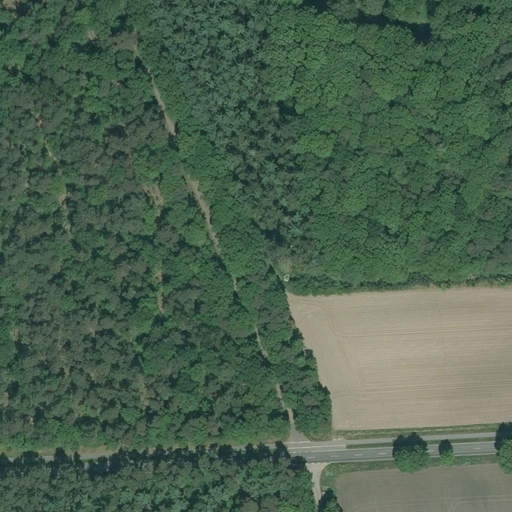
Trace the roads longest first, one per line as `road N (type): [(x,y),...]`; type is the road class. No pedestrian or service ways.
road 1 (unclassified): [(117,0),(304,458)]
road 2 (tertiary): [(0,474),(304,458)]
road 3 (tertiary): [(304,458),(511,447)]
